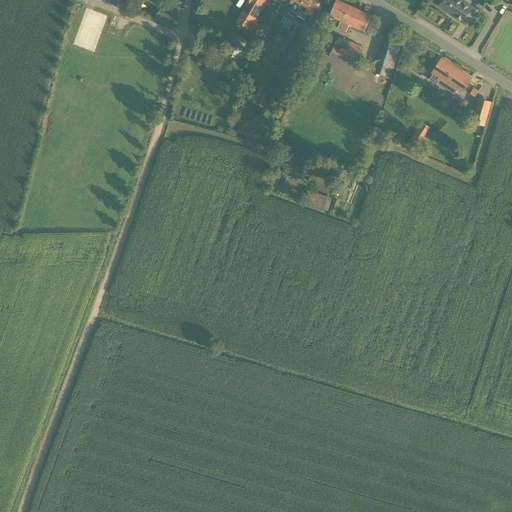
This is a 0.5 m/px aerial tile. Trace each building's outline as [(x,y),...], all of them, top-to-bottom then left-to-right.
[(263,6),(267,0),(249,0),(236,22),(251,31),(257,21),(255,20),(263,6)] [(280,23),(287,10),(289,12),(293,3),(291,1),(291,0),(282,0),(276,11),(283,16),(280,23)] [(280,23),(282,24),(281,27),(288,31),(296,15),(304,20),(310,9),(308,8),(312,0),(291,0),(291,1),(293,3),(289,12),(287,10),(280,23)] [(329,16),(340,21),(337,28),(346,32),(349,26),(363,32),(371,16),(336,0),(329,16)] [(453,18),(467,26),(477,10),(461,0),(442,0),(438,6),(450,14),(450,13),(455,16),(454,17),(453,17),(453,18)] [(221,10),(217,21),(233,26),(237,15),(221,10)] [(322,34),(324,27),(320,26),(324,14),(316,11),(310,31),(322,34)] [(174,21),(157,13),(154,21),(171,29),(174,21)] [(303,56),(304,52),(301,51),(310,26),(303,24),(292,52),(300,55),(303,56)] [(224,46),(225,47),(222,53),(240,61),(242,58),(245,59),(253,43),(230,33),(224,46)] [(382,50),(397,55),(402,40),(387,35),(382,50)] [(330,51),(354,62),(361,47),(338,36),(330,51)] [(382,52),(374,76),(389,81),(397,57),(382,52)] [(471,78),(442,58),(432,74),(433,74),(429,80),(436,84),(437,83),(454,94),(456,90),(461,93),(471,78)] [(476,110),(472,122),(484,126),(487,113),(476,110)] [(414,149),(428,129),(420,124),(406,144),(414,149)] [(327,211),(331,193),(308,187),(303,204),(327,211)]
